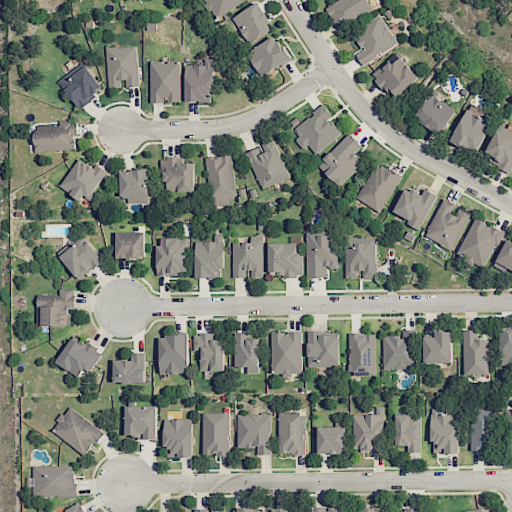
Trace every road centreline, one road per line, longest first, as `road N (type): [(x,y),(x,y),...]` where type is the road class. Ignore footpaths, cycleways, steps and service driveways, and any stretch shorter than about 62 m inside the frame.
road 1 (residential): [(117,306),(511,301)]
road 2 (residential): [(123,483),(511,478)]
road 3 (residential): [(288,0),(372,119),(511,205)]
road 4 (residential): [(119,130),(218,129),(251,119),(332,67)]
